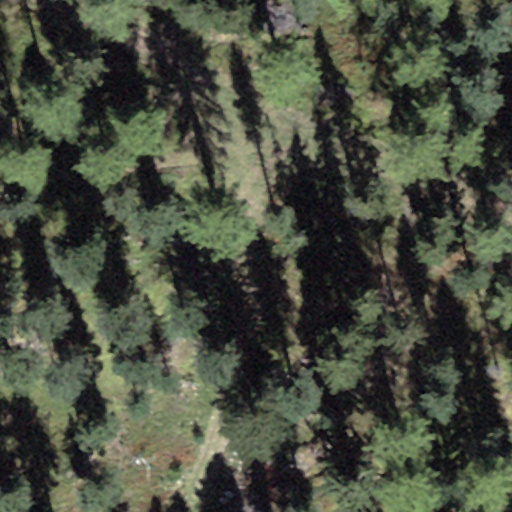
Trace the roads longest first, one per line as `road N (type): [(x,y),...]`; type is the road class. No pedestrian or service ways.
road 1 (track): [(307,142),(265,174),(243,207),(226,383),(210,468),(188,511)]
road 2 (track): [(48,0),(179,59),(307,142)]
road 3 (track): [(307,142),(511,197)]
